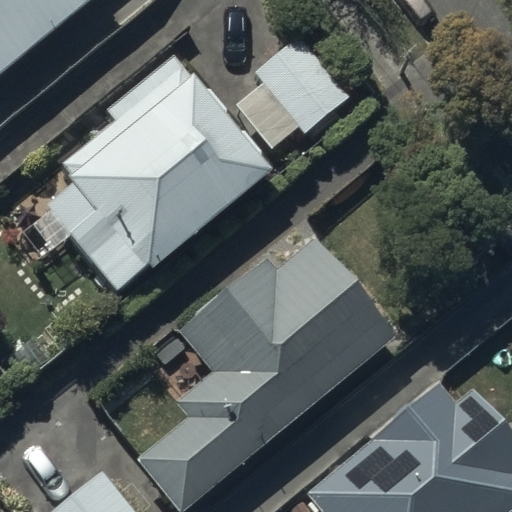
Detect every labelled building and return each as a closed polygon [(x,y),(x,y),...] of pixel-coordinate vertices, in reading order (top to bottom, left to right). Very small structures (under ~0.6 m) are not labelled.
[(0,0),(0,86),(102,1),(101,0),(0,0)] [(300,47),(252,82),(260,92),(232,114),(268,160),(296,138),(301,144),(348,108),(300,47)] [(267,187),(166,70),(101,123),(109,132),(55,176),(64,187),(60,191),(66,198),(39,220),(109,306),(138,283),(143,288),(267,187)] [(261,275),(176,345),(207,384),(169,414),(182,431),(131,471),(163,511),(191,511),(389,351),(306,255),(271,285),(261,275)] [(450,418),(432,399),(303,510),(304,511),(511,511),(511,459),(466,405),(450,418)] [(123,511),(98,481),(58,511),(123,511)]
